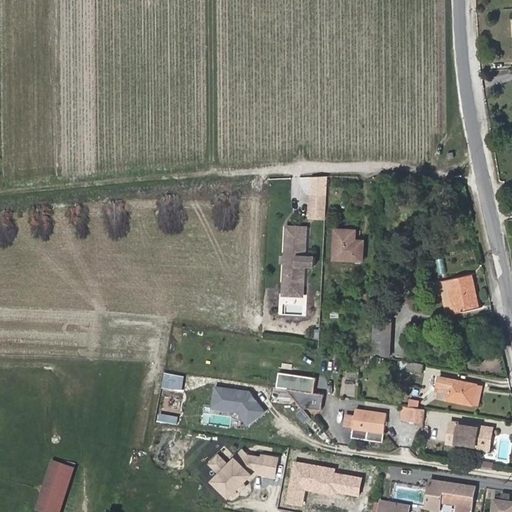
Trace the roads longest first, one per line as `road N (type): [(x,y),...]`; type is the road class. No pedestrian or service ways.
road 1 (track): [(0,192),(272,169),(483,180)]
road 2 (secondary): [(511,308),(463,73),(459,0)]
